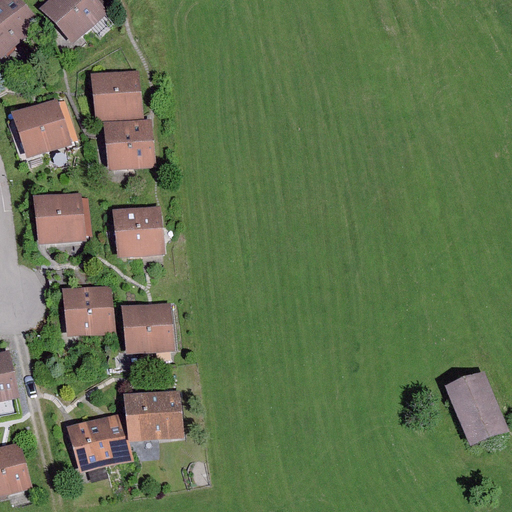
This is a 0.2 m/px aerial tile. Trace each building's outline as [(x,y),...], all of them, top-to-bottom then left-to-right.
[(42,25),(18,0),(0,0),(0,59),(2,62),(42,25)] [(54,0),(41,13),(72,47),(108,14),(95,0),(54,0)] [(93,78),(97,123),(144,118),(140,74),(93,78)] [(13,117),(29,162),(72,148),(57,102),(13,117)] [(107,129),(112,174),(157,170),(152,124),(107,129)] [(34,201),(38,247),(86,243),(82,197),(34,201)] [(115,215),(120,262),(149,259),(167,257),(162,210),(115,215)] [(64,294),(69,339),(116,334),(111,289),(64,294)] [(123,312),(127,357),(175,353),(170,308),(151,309),(123,312)] [(0,416),(0,418),(21,414),(9,355),(0,357),(0,416)] [(446,393),(469,448),(500,435),(477,380),(446,393)] [(127,419),(123,420),(130,447),(184,441),(180,394),(125,398),(127,419)] [(130,447),(123,420),(122,416),(67,432),(82,477),(134,462),(130,447)] [(0,451),(0,499),(32,490),(20,446),(0,451)]
